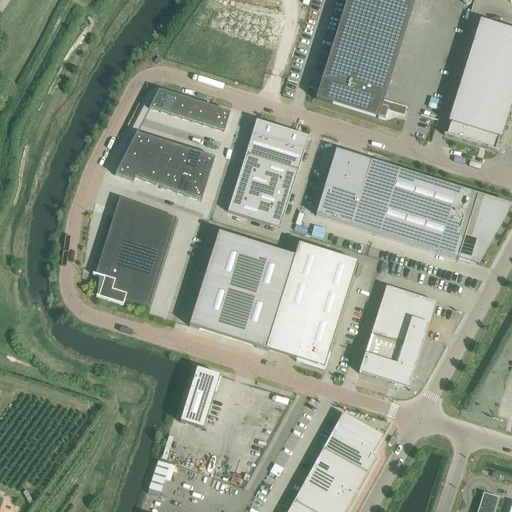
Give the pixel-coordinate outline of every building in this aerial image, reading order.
[(365,115),(370,117),(373,108),(387,112),(389,113),(404,118),(406,111),(406,109),(383,101),(414,0),(346,0),(318,91),(316,100),(365,115)] [(498,140),(501,141),(511,105),(511,32),(479,23),(447,124),(450,125),(446,137),(494,153),(498,140)] [(158,92),(149,110),(150,111),(223,133),(229,115),(158,92)] [(232,198),(227,214),(270,227),(274,213),(284,216),(289,200),(279,197),(283,184),(293,187),(308,139),(291,134),(287,144),(270,138),(273,128),(256,123),(245,157),(255,160),(251,173),(241,170),(236,185),(246,188),(242,202),(232,198)] [(136,135),(115,177),(133,183),(135,179),(200,203),(215,160),(137,136),(136,135)] [(324,189),(315,217),(374,235),(458,262),(458,260),(469,263),(477,239),(490,243),(509,209),(477,198),(477,197),(389,169),(370,163),(358,200),(341,194),(334,192),(327,190),(324,189)] [(95,276),(99,278),(104,279),(98,298),(98,299),(123,306),(125,301),(128,302),(129,298),(147,304),(146,308),(148,309),(176,220),(119,200),(95,276)] [(218,234),(189,327),(199,330),(200,327),(256,345),(255,348),(324,370),(332,344),(357,264),(298,246),(294,258),(218,234)] [(394,384),(395,384),(399,386),(403,385),(407,383),(409,380),(410,377),(411,376),(423,338),(426,328),(427,328),(427,327),(428,327),(435,304),(386,288),(358,375),(359,375),(359,374),(360,374),(360,373),(394,384)] [(196,370),(179,424),(203,431),(214,393),(219,378),(219,377),(196,370)] [(334,431),(332,433),(372,455),(382,438),(342,416),(337,425),(334,431)] [(328,442),(323,450),(367,475),(376,457),(372,455),(332,433),(331,436),(328,442)] [(314,466),(313,468),(357,492),(365,477),(367,475),(323,450),(317,460),(314,466)] [(175,459),(173,466),(196,471),(197,463),(175,459)] [(158,462),(149,490),(160,494),(164,481),(169,483),(175,468),(158,462)] [(308,477),(303,485),(347,510),(356,494),(357,492),(313,468),(311,471),(308,477)] [(295,501),(294,503),(310,511),(345,511),(347,510),(303,485),(298,495),(295,501)] [(478,511),(494,511),(497,501),(484,497),(478,511)] [(289,511),(288,511),(310,511),(294,503),(292,506),(289,511)]
